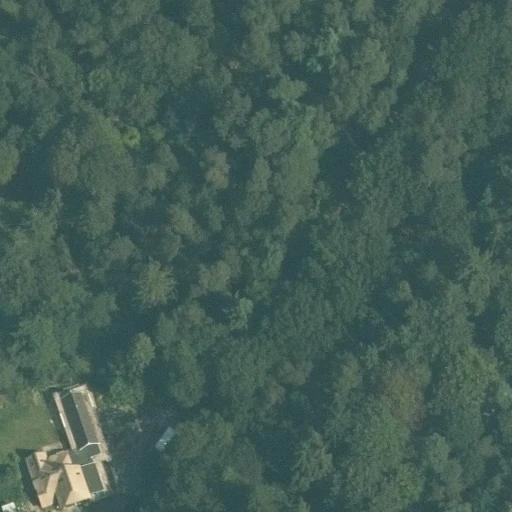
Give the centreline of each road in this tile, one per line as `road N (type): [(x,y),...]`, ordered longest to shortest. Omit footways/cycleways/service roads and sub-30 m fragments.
road 1 (track): [(145,511),(460,0)]
road 2 (track): [(511,316),(414,433),(371,511)]
